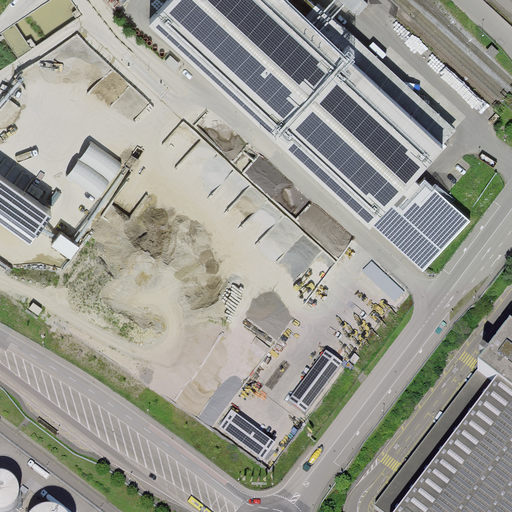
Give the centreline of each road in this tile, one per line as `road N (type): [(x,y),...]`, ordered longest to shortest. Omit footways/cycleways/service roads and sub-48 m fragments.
road 1 (unclassified): [(511,204),(283,511)]
road 2 (primary): [(255,509),(0,336)]
road 3 (unknown): [(331,0),(429,95),(451,146),(511,183)]
road 4 (primary): [(0,372),(201,511)]
road 5 (unknown): [(106,503),(9,428)]
